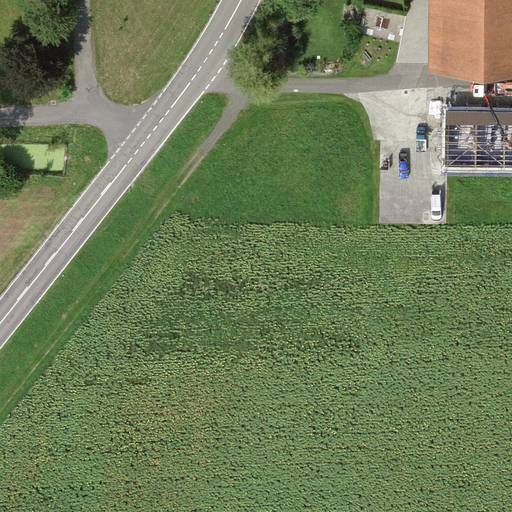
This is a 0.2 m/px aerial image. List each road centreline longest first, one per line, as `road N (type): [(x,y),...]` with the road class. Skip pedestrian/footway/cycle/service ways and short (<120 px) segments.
road 1 (track): [(252,80),(0,410)]
road 2 (track): [(511,84),(252,80),(209,56)]
road 3 (primary): [(0,328),(156,131)]
road 4 (unclassified): [(156,131),(97,109),(0,115)]
road 5 (primary): [(156,131),(242,0)]
